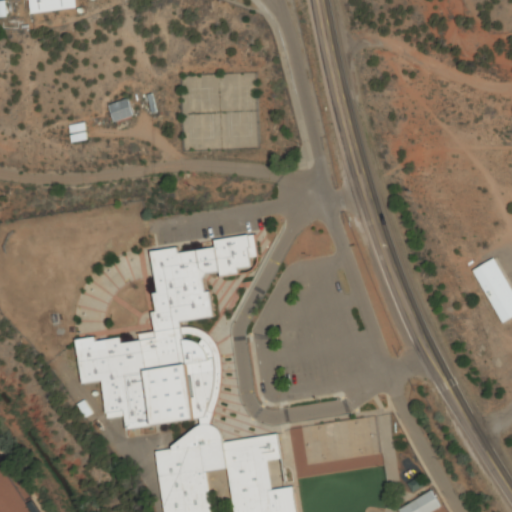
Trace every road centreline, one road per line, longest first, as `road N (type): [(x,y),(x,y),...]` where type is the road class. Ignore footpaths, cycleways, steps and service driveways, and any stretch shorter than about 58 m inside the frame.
road 1 (primary): [(511,491),(432,362),(397,283),(351,148),(318,0)]
road 2 (residential): [(327,41),(395,47),(479,89),(511,88)]
